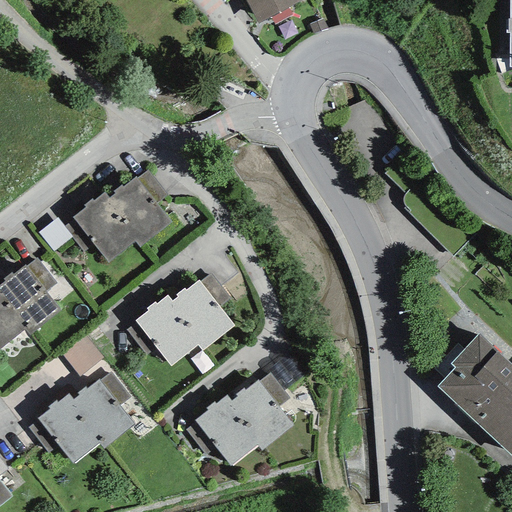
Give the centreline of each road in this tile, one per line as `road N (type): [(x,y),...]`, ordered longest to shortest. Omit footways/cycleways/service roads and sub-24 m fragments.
road 1 (tertiary): [(293,113),(372,268),(389,357),(402,511)]
road 2 (tertiary): [(511,216),(462,178),(376,61),(327,52),(294,82)]
road 3 (residential): [(146,132),(0,3)]
road 4 (track): [(346,511),(328,453),(332,336)]
road 5 (residential): [(146,132),(106,145),(0,227)]
road 6 (residential): [(293,113),(195,135),(146,132)]
road 7 (residential): [(294,82),(265,68),(205,0)]
